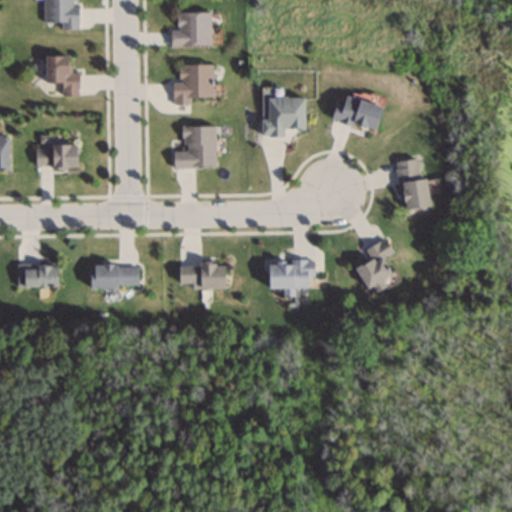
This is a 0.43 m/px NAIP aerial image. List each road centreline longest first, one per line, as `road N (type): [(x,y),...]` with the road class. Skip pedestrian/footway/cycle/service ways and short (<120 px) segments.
road 1 (residential): [(334,194),(285,213),(0,214)]
road 2 (residential): [(122,0),(127,214)]
